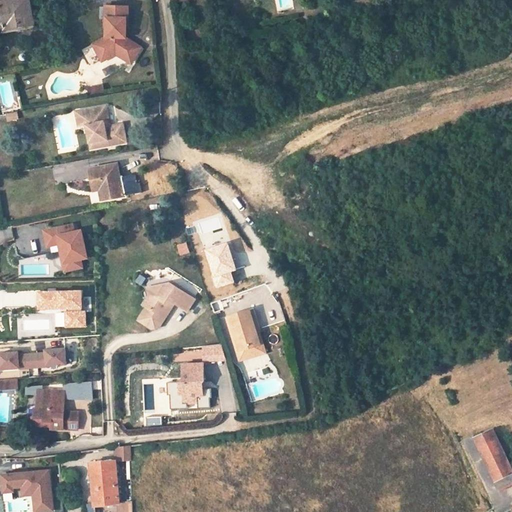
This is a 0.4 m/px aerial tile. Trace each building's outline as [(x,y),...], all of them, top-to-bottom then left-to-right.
[(5,0),(0,1),(0,33),(35,26),(30,0),(5,0)] [(128,7),(105,7),(104,27),(105,27),(105,38),(93,46),(102,62),(115,55),(120,52),(132,60),(140,48),(125,38),(125,37),(123,37),(123,32),(126,32),(126,27),(128,27),(128,7)] [(120,52),(115,55),(116,55),(115,55),(130,64),(132,60),(120,52)] [(104,89),(92,91),(93,99),(105,96),(104,89)] [(95,120),(87,121),(92,152),(127,145),(124,129),(108,132),(107,126),(112,125),(108,106),(94,108),(95,120)] [(95,120),(94,108),(78,111),(80,122),(87,121),(95,120)] [(104,186),(107,198),(126,195),(123,177),(120,177),(118,164),(90,169),(93,188),(104,186)] [(104,186),(93,188),(94,191),(100,190),(102,199),(107,198),(104,186)] [(84,240),(81,241),(79,232),(74,233),(72,225),(64,226),(65,229),(48,232),(51,243),(62,241),(67,262),(70,261),(71,270),(81,268),(79,259),(88,258),(84,240)] [(62,241),(51,243),(52,252),(55,251),(57,263),(68,271),(71,270),(70,261),(67,262),(62,241)] [(164,284),(155,297),(150,297),(144,304),(148,306),(137,320),(150,330),(158,329),(170,314),(169,307),(175,305),(186,313),(195,301),(174,284),(164,284)] [(155,297),(164,284),(149,286),(150,297),(155,297)] [(57,328),(85,327),(84,290),(36,291),(37,311),(57,311),(57,328)] [(261,343),(252,312),(248,300),(228,306),(231,318),(242,349),(261,343)] [(242,349),(231,318),(226,320),(239,361),(268,353),(255,311),(252,312),(261,343),(242,349)] [(48,367),(48,366),(67,365),(66,349),(47,350),(47,353),(38,354),(39,368),(48,367)] [(1,370),(21,368),(21,369),(30,368),(29,355),(20,355),(20,352),(0,354),(1,370)] [(38,354),(29,355),(30,368),(39,368),(38,354)] [(185,387),(184,396),(198,397),(198,392),(202,392),(202,382),(200,382),(200,376),(204,377),(205,360),(186,359),(185,376),(181,376),(180,386),(185,387)] [(0,381),(0,388),(13,389),(12,380),(0,381)] [(52,399),(52,391),(36,390),(36,408),(41,408),(41,399),(52,399)] [(51,428),(78,429),(79,413),(64,412),(65,391),(52,391),(52,399),(41,399),(41,408),(36,408),(36,417),(34,417),(33,425),(45,425),(45,421),(51,421),(51,426),(51,428)] [(479,448),(497,439),(493,430),(475,439),(479,448)] [(479,448),(482,454),(500,445),(497,439),(479,448)] [(95,506),(119,503),(120,503),(120,502),(119,484),(118,484),(116,461),(131,461),(131,445),(116,447),(116,460),(92,462),(95,506)] [(511,470),(500,445),(482,454),(495,481),(511,473),(511,470)] [(50,470),(3,473),(4,491),(14,491),(14,487),(33,485),(35,511),(53,510),(50,470)] [(511,473),(495,481),(498,489),(511,482),(511,473)] [(119,503),(119,510),(133,509),(132,501),(120,502),(120,503),(119,503)]
